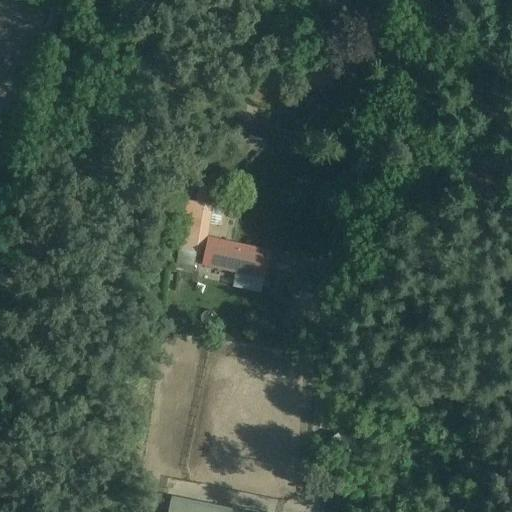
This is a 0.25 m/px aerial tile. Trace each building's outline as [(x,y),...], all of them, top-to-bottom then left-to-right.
[(295,77),(314,83),(333,89),(339,71),(300,59),(299,63),(288,60),(284,71),(295,74),(295,77)] [(260,109),(261,94),(238,93),(237,108),(260,109)] [(188,200),(181,242),(205,246),(212,204),(188,200)] [(209,237),(203,263),(264,277),(270,250),(209,237)] [(252,511),(191,500),(188,511),(252,511)]
